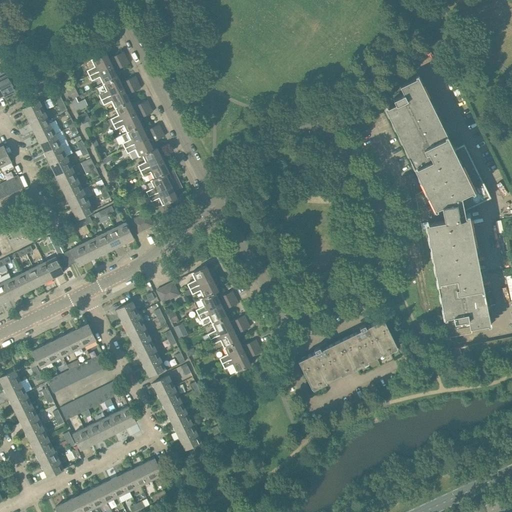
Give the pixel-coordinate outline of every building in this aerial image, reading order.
[(89,75),(126,57),(123,51),(109,58),(106,52),(85,62),(89,69),(87,70),(89,75)] [(99,76),(102,83),(117,76),(115,70),(129,63),(126,57),(89,75),(91,80),(99,76)] [(15,90),(4,68),(0,69),(0,87),(4,96),(15,90)] [(101,99),(138,81),(135,75),(121,82),(117,76),(102,83),(106,90),(98,94),(101,99)] [(452,149),(416,77),(400,85),(404,93),(399,95),(393,99),(396,103),(387,107),(429,193),(427,194),(426,197),(429,204),(428,208),(430,212),(428,217),(429,222),(424,223),(425,224),(427,223),(446,317),(443,317),(447,337),(468,333),(467,327),(488,323),(467,215),(465,215),(464,210),(490,197),(464,143),(452,149)] [(111,101),(114,108),(129,100),(126,94),(141,87),(138,81),(101,99),(99,100),(101,104),(103,103),(103,105),(111,101)] [(73,83),(65,87),(68,93),(76,89),(73,83)] [(58,105),(63,102),(60,96),(55,99),(58,105)] [(78,102),(76,97),(71,99),(77,111),(88,105),(85,99),(78,102)] [(28,120),(45,112),(39,100),(23,108),(28,120)] [(129,100),(114,108),(118,115),(107,120),(109,125),(113,124),(149,105),(147,100),(133,107),(129,100)] [(67,109),(63,102),(58,105),(61,111),(67,109)] [(123,125),(126,132),(141,124),(138,118),(152,111),(149,105),(113,124),(115,129),(123,125)] [(45,112),(28,120),(34,131),(50,123),(45,112)] [(90,120),(86,112),(79,115),(83,123),(90,120)] [(66,121),(69,127),(74,124),(71,118),(66,121)] [(93,125),(90,120),(83,124),(85,129),(93,125)] [(34,131),(39,142),(55,134),(50,123),(34,131)] [(77,131),(74,124),(69,127),(72,133),(77,131)] [(124,148),(161,129),(159,124),(144,131),(141,124),(126,132),(117,136),(121,143),(122,143),(124,148)] [(161,129),(124,148),(127,153),(135,149),(139,156),(157,147),(156,147),(153,148),(150,142),(164,135),(161,129)] [(55,134),(39,142),(45,153),(61,145),(55,134)] [(77,143),(80,149),(85,146),(82,140),(77,143)] [(0,146),(0,166),(11,161),(3,145),(0,146)] [(50,164),(66,156),(61,145),(45,153),(50,164)] [(88,153),(85,146),(80,149),(83,156),(88,153)] [(157,147),(139,156),(142,155),(145,161),(137,165),(139,170),(166,157),(164,152),(160,154),(157,147)] [(55,175),(72,167),(66,156),(50,164),(55,175)] [(166,157),(139,170),(142,176),(150,172),(153,178),(150,180),(168,171),(165,164),(169,162),(166,157)] [(90,171),(96,168),(93,162),(87,165),(90,171)] [(77,178),(72,167),(55,175),(61,186),(77,178)] [(99,175),(96,168),(90,171),(94,178),(99,175)] [(153,179),(150,180),(154,187),(146,191),(148,197),(177,183),(174,178),(176,177),(173,170),(173,169),(168,171),(153,179)] [(18,175),(12,178),(18,190),(24,187),(18,175)] [(18,190),(12,178),(6,180),(13,193),(18,190)] [(61,186),(66,197),(82,189),(77,178),(61,186)] [(1,183),(7,196),(13,193),(6,180),(1,183)] [(162,190),(148,197),(151,202),(154,200),(155,201),(159,199),(162,204),(158,206),(162,213),(172,208),(169,202),(177,198),(174,190),(179,187),(177,183),(162,190)] [(98,187),(101,193),(107,191),(104,184),(98,187)] [(82,189),(66,197),(72,208),(88,200),(82,189)] [(110,197),(107,191),(101,193),(104,199),(110,197)] [(93,211),(88,200),(72,208),(77,219),(93,211)] [(105,209),(108,214),(114,211),(111,206),(105,209)] [(108,214),(105,209),(99,212),(101,217),(108,214)] [(147,212),(142,215),(148,228),(153,225),(147,212)] [(136,218),(142,230),(148,228),(142,215),(136,218)] [(83,219),(86,225),(92,222),(89,216),(83,219)] [(137,233),(142,230),(136,218),(130,221),(137,233)] [(86,225),(83,219),(77,223),(79,228),(86,225)] [(125,222),(114,227),(122,244),(133,238),(125,222)] [(122,244),(114,227),(103,233),(111,249),(122,244)] [(103,233),(92,238),(100,254),(111,249),(103,233)] [(92,238),(81,244),(89,260),(100,254),(92,238)] [(89,260),(81,244),(70,249),(70,250),(63,253),(69,265),(76,262),(78,265),(89,260)] [(33,251),(30,245),(24,248),(27,254),(33,251)] [(24,248),(17,252),(20,257),(27,254),(24,248)] [(56,257),(44,262),(52,278),(63,273),(62,269),(69,265),(63,253),(56,257)] [(8,256),(2,259),(5,264),(11,261),(8,256)] [(44,262),(33,267),(41,283),(52,278),(44,262)] [(195,280),(187,284),(190,289),(216,276),(214,271),(210,273),(206,265),(191,273),(195,280)] [(33,267),(22,273),(30,289),(41,283),(33,267)] [(22,273),(11,278),(19,294),(30,289),(22,273)] [(216,276),(190,289),(192,294),(200,290),(203,297),(199,298),(199,299),(215,291),(218,290),(215,283),(218,281),(216,276)] [(19,294),(11,278),(0,283),(8,300),(19,294)] [(173,282),(167,284),(173,297),(179,294),(173,282)] [(0,283),(0,303),(8,300),(0,283)] [(173,297),(167,284),(162,287),(167,300),(173,297)] [(162,302),(167,300),(162,287),(156,290),(162,302)] [(198,314),(235,296),(232,291),(218,298),(215,291),(199,299),(203,306),(195,309),(196,310),(198,314)] [(155,299),(151,292),(146,295),(149,301),(155,299)] [(235,296),(198,314),(200,320),(208,316),(211,323),(226,315),(224,309),(238,303),(235,296)] [(116,309),(122,321),(138,313),(133,301),(116,309)] [(157,317),(162,314),(159,308),(154,310),(157,317)] [(168,314),(172,323),(178,320),(174,311),(168,314)] [(127,332),(143,324),(138,313),(122,321),(127,332)] [(165,320),(162,314),(157,317),(160,323),(165,320)] [(207,334),(209,338),(247,320),(244,315),(230,322),(226,315),(211,323),(215,330),(207,334)] [(397,346),(383,318),(366,326),(365,324),(359,326),(361,329),(321,349),(319,346),(314,348),(315,351),(298,360),(312,387),(397,346)] [(247,320),(209,338),(212,344),(220,340),(223,347),(238,339),(235,334),(250,327),(247,320)] [(88,323),(76,329),(84,345),(96,340),(88,323)] [(186,335),(181,323),(174,327),(180,338),(186,335)] [(143,324),(127,332),(133,343),(149,335),(143,324)] [(76,329),(65,334),(73,351),(84,345),(76,329)] [(164,332),(168,339),(173,336),(170,330),(164,332)] [(62,356),(73,351),(65,334),(54,340),(62,356)] [(138,353),(154,346),(149,335),(133,343),(138,353)] [(176,342),(173,336),(168,339),(171,345),(176,342)] [(509,337),(502,338),(504,350),(511,348),(509,337)] [(502,338),(495,340),(497,351),(504,350),(502,338)] [(222,363),(258,345),(256,339),(242,346),(238,339),(223,347),(227,354),(219,358),(222,363)] [(43,345),(51,361),(62,356),(54,340),(43,345)] [(495,340),(488,341),(490,353),(497,351),(495,340)] [(488,341),(480,342),(483,354),(490,353),(488,341)] [(480,342),(473,344),(476,355),(483,354),(480,342)] [(473,344),(466,345),(469,357),(476,355),(473,344)] [(40,367),(51,361),(43,345),(32,351),(40,367)] [(261,351),(258,345),(222,363),(224,368),(232,364),(235,372),(250,364),(247,358),(261,351)] [(466,345),(459,347),(462,358),(469,357),(466,345)] [(143,364),(160,356),(154,346),(138,353),(143,364)] [(459,347),(452,348),(455,360),(462,358),(459,347)] [(452,348),(445,349),(447,361),(455,360),(452,348)] [(185,361),(181,352),(175,354),(178,361),(180,364),(185,361)] [(102,353),(96,356),(103,368),(108,366),(102,353)] [(97,371),(103,368),(96,356),(91,358),(97,371)] [(160,356),(143,364),(149,376),(165,368),(160,356)] [(91,358),(85,361),(92,374),(97,371),(91,358)] [(80,364),(86,377),(92,374),(85,361),(80,364)] [(81,379),(86,377),(80,364),(74,367),(81,379)] [(31,368),(34,374),(39,372),(37,367),(36,365),(31,368)] [(190,372),(187,365),(182,368),(185,374),(190,372)] [(69,369),(75,382),(81,379),(74,367),(69,369)] [(70,385),(75,382),(69,369),(63,372),(70,385)] [(0,380),(4,389),(20,381),(15,370),(0,377),(0,380)] [(39,372),(34,374),(37,381),(42,378),(39,372)] [(58,375),(64,387),(70,385),(63,372),(58,375)] [(52,377),(59,390),(64,387),(58,375),(52,377)] [(158,394),(174,386),(169,375),(152,383),(158,394)] [(59,390),(52,377),(47,380),(53,393),(59,390)] [(115,380),(110,383),(116,395),(121,393),(115,380)] [(4,389),(9,400),(26,392),(20,381),(4,389)] [(193,390),(198,388),(195,381),(190,384),(193,390)] [(110,398),(116,395),(110,383),(104,386),(110,398)] [(99,388),(105,401),(110,398),(104,386),(99,388)] [(179,397),(174,386),(158,394),(163,405),(179,397)] [(41,390),(45,396),(50,394),(47,387),(41,390)] [(93,391),(99,403),(105,401),(99,388),(93,391)] [(198,388),(193,390),(196,397),(201,394),(198,388)] [(94,406),(99,403),(93,391),(88,394),(94,406)] [(26,392),(9,400),(15,411),(31,403),(26,392)] [(50,394),(45,396),(48,403),(53,400),(50,394)] [(82,396),(88,409),(94,406),(88,394),(82,396)] [(77,399),(83,412),(88,409),(82,396),(77,399)] [(169,416),(185,408),(179,397),(163,405),(169,416)] [(71,402),(77,414),(83,412),(77,399),(71,402)] [(72,417),(77,414),(71,402),(66,404),(72,417)] [(15,411),(20,422),(36,414),(31,403),(15,411)] [(204,412),(209,410),(206,403),(200,406),(204,412)] [(66,420),(72,417),(66,404),(60,407),(66,420)] [(117,411),(125,428),(136,422),(128,406),(117,411)] [(174,427),(190,419),(185,408),(169,416),(174,427)] [(52,412),(55,418),(61,416),(58,409),(52,412)] [(212,416),(209,410),(204,412),(207,419),(212,416)] [(106,417),(114,433),(125,428),(117,411),(106,417)] [(36,414),(20,422),(26,433),(42,425),(36,414)] [(61,416),(55,418),(58,425),(64,422),(61,416)] [(114,433),(106,417),(95,422),(103,438),(114,433)] [(196,430),(190,419),(174,427),(179,438),(196,430)] [(103,438),(95,422),(84,427),(92,444),(103,438)] [(42,425),(26,433),(31,444),(47,436),(42,425)] [(220,432),(217,425),(211,428),(214,434),(220,432)] [(81,449),(92,444),(84,427),(73,433),(81,449)] [(196,430),(179,438),(185,449),(201,441),(196,430)] [(66,440),(72,437),(68,431),(63,434),(66,440)] [(47,436),(31,444),(36,455),(53,447),(47,436)] [(75,444),(72,437),(66,440),(69,447),(75,444)] [(36,455),(42,466),(58,458),(53,447),(36,455)] [(77,449),(77,448),(71,451),(75,458),(80,455),(77,449)] [(63,469),(58,458),(42,466),(47,477),(63,469)] [(143,463),(151,480),(162,474),(154,458),(143,463)] [(132,469),(140,485),(151,480),(143,463),(132,469)] [(129,490),(140,485),(132,469),(121,474),(129,490)] [(118,496),(129,490),(121,474),(110,479),(118,496)] [(99,485),(107,501),(118,496),(110,479),(99,485)] [(107,501),(99,485),(88,490),(96,506),(107,501)] [(77,496),(85,511),(96,506),(88,490),(77,496)] [(158,493),(160,498),(167,495),(164,490),(158,493)] [(160,498),(158,493),(151,496),(154,501),(160,498)] [(66,501),(71,511),(84,511),(85,511),(77,496),(66,501)] [(146,498),(136,504),(138,509),(149,504),(146,498)] [(71,511),(66,501),(55,506),(57,511),(71,511)]
